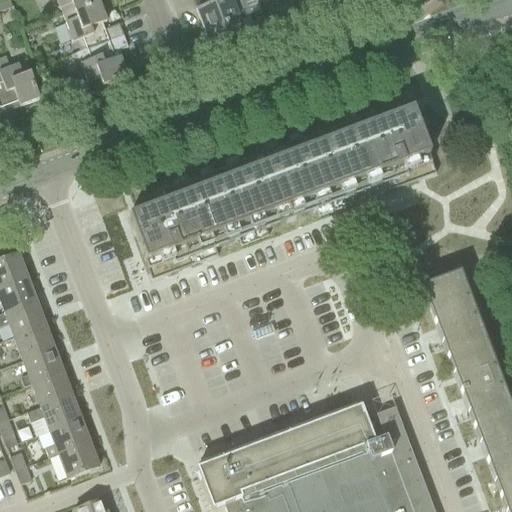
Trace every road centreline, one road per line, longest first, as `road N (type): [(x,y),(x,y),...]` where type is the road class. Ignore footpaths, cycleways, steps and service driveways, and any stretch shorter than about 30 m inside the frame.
road 1 (residential): [(154,511),(136,464),(131,409),(47,185)]
road 2 (residential): [(195,118),(412,39)]
road 3 (residential): [(47,185),(195,118)]
road 4 (unclassified): [(511,109),(483,118),(446,105),(412,39)]
road 5 (residential): [(195,118),(151,0)]
